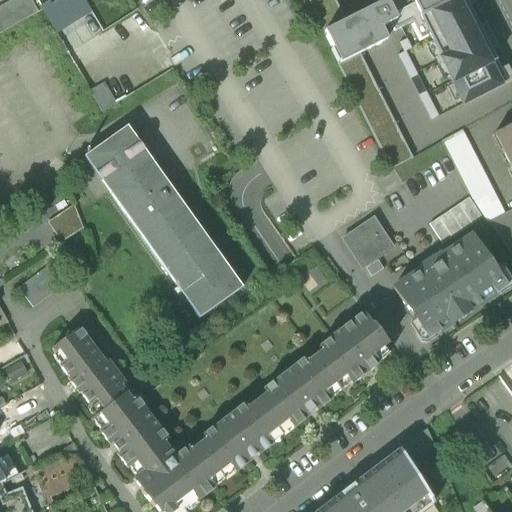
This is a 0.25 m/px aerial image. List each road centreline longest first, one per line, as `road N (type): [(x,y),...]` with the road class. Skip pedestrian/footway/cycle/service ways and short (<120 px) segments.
road 1 (residential): [(511,345),(277,511)]
road 2 (residential): [(128,511),(81,443),(2,294)]
road 3 (unknown): [(289,503),(196,365)]
